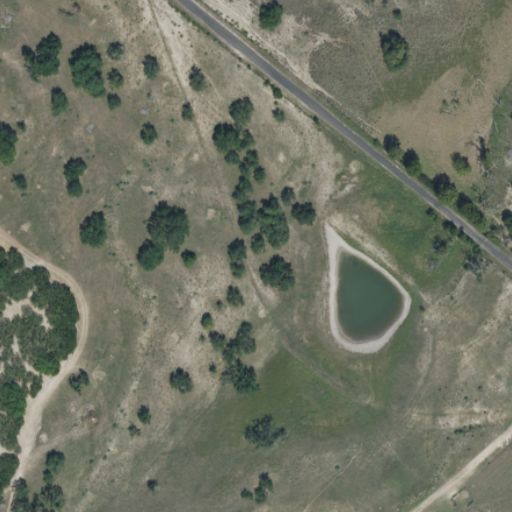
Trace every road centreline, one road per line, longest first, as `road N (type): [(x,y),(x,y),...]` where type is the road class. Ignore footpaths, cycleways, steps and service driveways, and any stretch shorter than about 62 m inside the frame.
road 1 (residential): [(511,264),(185,0)]
road 2 (residential): [(410,511),(511,427)]
